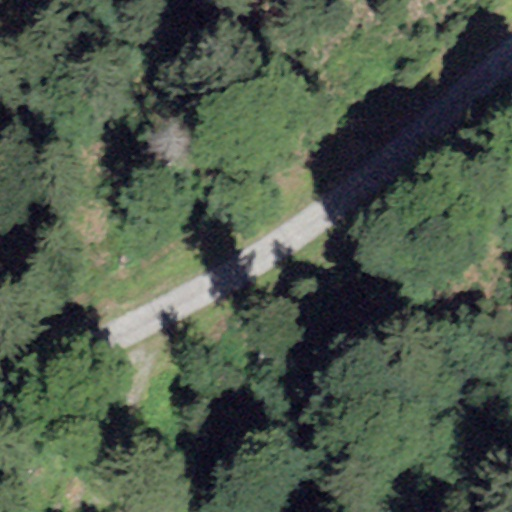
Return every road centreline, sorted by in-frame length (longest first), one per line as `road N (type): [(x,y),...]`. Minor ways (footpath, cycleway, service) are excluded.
road 1 (track): [(0,400),(264,256),(511,57)]
road 2 (track): [(86,511),(106,473),(145,320)]
